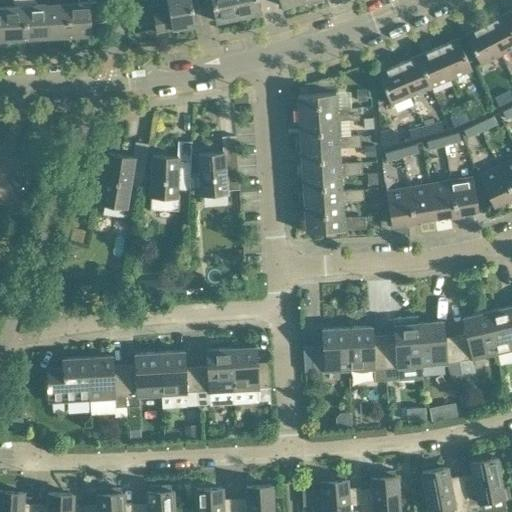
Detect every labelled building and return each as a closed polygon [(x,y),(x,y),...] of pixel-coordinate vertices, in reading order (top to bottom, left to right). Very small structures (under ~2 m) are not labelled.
[(26,38),(23,0),(12,0),(13,6),(2,6),(4,39),(26,38)] [(47,36),(46,4),(35,5),(34,0),(23,0),(26,38),(47,36)] [(69,35),(66,0),(55,0),(56,3),(46,4),(47,36),(69,35)] [(77,0),(66,0),(69,35),(91,34),(90,22),(104,21),(111,0),(78,2),(77,0)] [(172,29),(195,25),(190,0),(167,0),(169,11),(153,13),(156,31),(172,28),(172,29)] [(238,17),(234,0),(211,0),(216,21),(238,17)] [(234,0),(238,17),(260,12),(257,0),(234,0)] [(511,8),(503,14),(511,30),(511,8)] [(511,47),(511,30),(503,14),(484,24),(500,54),(511,47)] [(500,54),(484,24),(465,34),(480,64),(500,54)] [(458,38),(437,46),(451,77),(471,69),(458,38)] [(451,77),(437,46),(417,55),(431,86),(451,77)] [(431,86),(417,55),(397,63),(410,95),(431,86)] [(410,95),(397,63),(377,72),(390,103),(410,95)] [(365,90),(357,90),(358,100),(364,100),(366,99),(365,90)] [(494,98),(498,106),(511,98),(511,96),(509,91),(494,98)] [(297,94),(299,122),(337,119),(337,120),(358,119),(358,106),(336,108),(335,92),(297,94)] [(480,104),(465,111),(469,119),(484,112),(480,104)] [(511,115),(511,105),(502,110),(506,118),(511,115)] [(469,119),(465,111),(450,118),(453,126),(469,119)] [(493,115),(478,122),(482,130),(497,123),(493,115)] [(338,135),(337,120),(337,119),(299,122),(300,149),(338,147),(360,146),(359,134),(338,135)] [(440,121),(424,126),(426,134),(442,130),(440,121)] [(482,130),(478,122),(463,129),(467,137),(482,130)] [(426,134),(424,126),(408,130),(410,138),(426,134)] [(458,132),(442,136),(444,145),(460,140),(458,132)] [(197,153),(201,193),(227,191),(227,190),(239,189),(238,174),(235,135),(221,136),(222,151),(197,153)] [(444,145),(442,136),(426,141),(428,149),(444,145)] [(152,154),(150,194),(151,194),(151,208),(179,209),(179,196),(180,196),(181,180),(189,180),(191,141),(178,140),(177,155),(152,154)] [(108,152),(100,202),(126,206),(129,185),(141,187),(148,143),(135,141),(133,156),(108,152)] [(416,143),(400,148),(402,156),(418,152),(416,143)] [(339,162),(338,147),(300,149),(302,176),(340,174),(362,173),(361,161),(339,162)] [(402,156),(400,148),(384,152),(386,161),(402,156)] [(511,158),(498,165),(511,194),(511,158)] [(511,198),(511,194),(498,165),(478,174),(493,205),(507,199),(508,200),(511,198)] [(377,183),(377,172),(367,172),(367,184),(377,183)] [(341,190),(340,174),(302,176),(304,204),(342,201),(342,202),(364,200),(363,188),(341,190)] [(472,176),(450,180),(456,215),(462,214),(462,213),(477,210),(472,176)] [(456,215),(450,180),(428,183),(434,217),(449,215),(449,217),(456,215)] [(434,217),(428,183),(407,187),(413,223),(420,221),(419,220),(434,217)] [(413,223),(407,187),(385,190),(391,224),(406,222),(406,224),(413,223)] [(343,217),(342,202),(342,201),(304,204),(305,232),(365,228),(364,216),(343,217)] [(72,228),(69,240),(81,242),(84,231),(72,228)] [(105,275),(91,276),(91,288),(105,287),(105,275)] [(143,280),(132,280),(133,293),(143,292),(143,280)] [(511,312),(510,305),(486,311),(496,353),(511,349),(511,312)] [(496,353),(486,311),(462,317),(466,333),(455,335),(459,361),(462,376),(475,374),(472,359),(496,353)] [(421,366),(418,322),(417,315),(416,315),(416,316),(393,318),(394,324),(393,324),(395,341),(383,342),(386,380),(398,379),(397,368),(421,366)] [(442,320),(418,322),(421,366),(446,364),(446,363),(459,361),(455,335),(444,337),(442,320)] [(371,326),(346,327),(349,371),(373,369),(374,381),(386,380),(383,342),(372,343),(371,326)] [(349,371),(346,327),(322,328),(323,345),(303,346),(304,372),(324,371),(324,372),(349,371)] [(255,346),(231,347),(233,391),(258,389),(258,400),(270,400),(268,362),(256,363),(255,346)] [(233,391),(231,347),(206,349),(207,366),(196,366),(198,405),(210,404),(209,392),(233,391)] [(183,350),(159,352),(161,395),(186,394),(186,405),(198,405),(196,366),(185,367),(183,350)] [(161,395),(159,352),(134,353),(135,370),(124,371),(125,396),(137,395),(137,397),(161,395)] [(111,354),(87,356),(89,400),(114,398),(114,397),(125,396),(124,371),(113,372),(111,354)] [(89,400),(87,356),(62,357),(63,375),(52,375),(53,401),(65,400),(65,401),(89,400)] [(22,415),(10,419),(13,430),(25,427),(22,415)] [(227,426),(224,431),(224,438),(235,437),(235,425),(227,426)] [(473,477),(461,479),(467,511),(467,509),(480,506),(479,500),(503,496),(495,456),(470,461),(473,477)] [(421,471),(429,511),(467,511),(461,479),(449,482),(446,466),(421,471)] [(372,492),(360,493),(361,511),(398,511),(396,475),(371,476),(372,492)] [(321,480),(322,489),(323,511),(361,511),(360,493),(347,494),(346,478),(321,480)] [(246,501),(234,502),(234,511),(272,511),(271,484),(246,486),(246,501)] [(172,511),(172,489),(170,489),(170,485),(149,486),(150,490),(147,491),(147,506),(135,507),(135,511),(172,511)] [(234,511),(234,502),(222,503),(221,487),(196,488),(197,511),(234,511)] [(33,511),(34,507),(22,507),(23,491),(0,490),(0,511),(33,511)] [(46,508),(34,507),(33,511),(71,511),(72,493),(47,492),(46,508)] [(135,511),(135,507),(123,508),(122,492),(97,493),(97,511),(135,511)]
